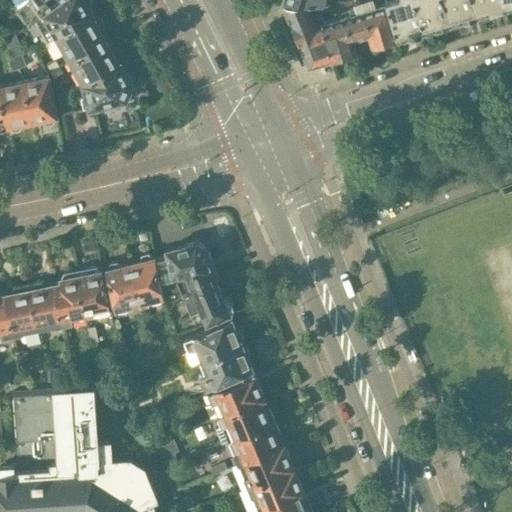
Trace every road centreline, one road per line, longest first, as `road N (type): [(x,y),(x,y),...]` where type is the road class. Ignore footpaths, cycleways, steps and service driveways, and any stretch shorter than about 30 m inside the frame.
road 1 (secondary): [(416,511),(265,145)]
road 2 (tertiary): [(0,205),(265,145)]
road 3 (tertiary): [(265,145),(511,54)]
road 4 (secondary): [(175,0),(265,145)]
road 5 (secondary): [(265,145),(252,82),(214,0)]
